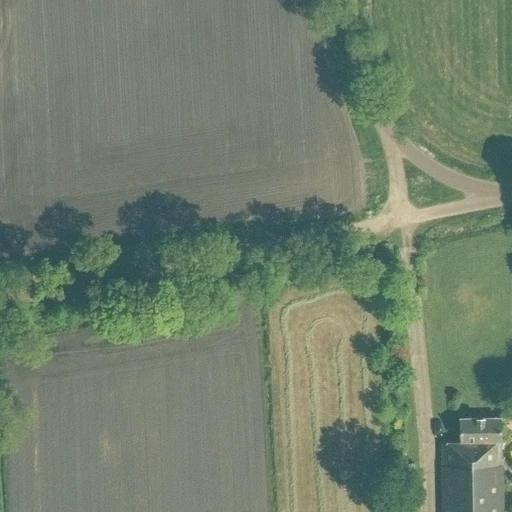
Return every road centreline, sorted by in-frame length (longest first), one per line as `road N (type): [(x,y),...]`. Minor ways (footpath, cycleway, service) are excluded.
road 1 (track): [(0,298),(395,220)]
road 2 (unclassified): [(389,134),(364,90),(349,0)]
road 3 (unclassified): [(511,194),(436,172),(389,134)]
